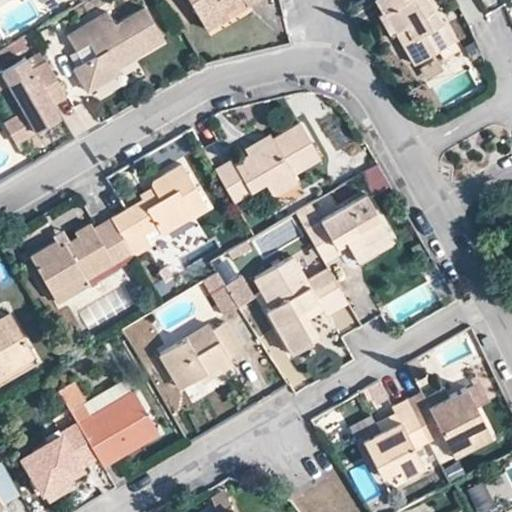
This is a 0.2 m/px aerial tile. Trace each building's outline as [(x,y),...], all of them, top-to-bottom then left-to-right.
[(225,17),(221,10),(217,3),(221,0),(238,0),(242,6),(253,0),(183,0),(201,30),(225,17)] [(238,0),(221,0),(217,3),(221,10),(238,0)] [(399,43),(410,62),(434,48),(439,57),(454,48),(449,39),(452,38),(440,17),(436,20),(424,0),(372,0),(380,13),(392,33),(401,27),(408,38),(399,43)] [(102,13),(64,35),(71,49),(85,41),(92,53),(70,66),(85,91),(120,71),(117,66),(114,60),(128,52),(130,58),(159,41),(140,9),(110,26),(102,13)] [(374,16),(385,36),(392,33),(380,13),(374,16)] [(401,27),(392,33),(398,43),(399,43),(408,38),(401,27)] [(117,66),(130,58),(128,52),(114,60),(117,66)] [(24,63),(2,76),(0,73),(0,90),(7,86),(22,112),(1,123),(12,143),(57,117),(50,104),(63,97),(43,63),(38,54),(24,63)] [(0,72),(0,73),(2,76),(24,63),(22,59),(0,72)] [(441,61),(420,65),(423,78),(444,73),(441,61)] [(211,169),(231,201),(264,182),(271,194),(297,179),(292,171),(317,157),(297,121),(270,137),(271,139),(248,153),(232,162),(229,157),(211,169)] [(244,146),(248,153),(271,139),(270,137),(267,133),(244,146)] [(371,191),(387,182),(376,160),(359,168),(371,191)] [(159,234),(204,208),(177,162),(148,180),(147,185),(148,187),(152,193),(138,200),(107,220),(127,254),(129,257),(148,245),(141,233),(154,226),(159,234)] [(138,200),(152,193),(148,187),(136,194),(138,200)] [(301,229),(320,262),(336,253),(332,243),(340,239),(345,248),(349,253),(385,232),(363,193),(301,229)] [(27,257),(48,293),(80,275),(83,280),(127,254),(107,220),(90,230),(88,226),(72,235),(74,238),(67,243),(57,248),(53,242),(27,257)] [(349,253),(353,260),(389,240),(385,232),(349,253)] [(53,242),(57,248),(67,243),(60,233),(50,238),(53,242)] [(332,243),(336,253),(345,248),(340,239),(332,243)] [(244,241),(225,252),(230,259),(248,248),(244,241)] [(264,308),(288,352),(309,340),(294,313),(315,301),(318,307),(322,313),(343,301),(323,267),(302,280),(288,255),(252,277),(268,306),(264,308)] [(214,274),(199,282),(207,295),(222,286),(214,274)] [(48,293),(53,303),(86,285),(83,280),(80,275),(48,293)] [(243,284),(237,276),(222,286),(228,294),(243,284)] [(251,297),(243,284),(228,294),(236,307),(251,297)] [(221,317),(236,307),(228,294),(222,286),(207,295),(221,317)] [(294,313),(309,340),(316,336),(304,316),(318,307),(315,301),(294,313)] [(0,374),(31,356),(7,312),(0,316),(0,374)] [(159,355),(177,385),(195,374),(200,380),(229,363),(225,356),(238,349),(223,323),(209,331),(205,324),(185,337),(186,339),(159,355)] [(414,360),(404,366),(412,382),(422,377),(414,360)] [(113,403),(130,392),(123,379),(81,404),(89,417),(113,403)] [(67,411),(75,425),(89,417),(81,404),(68,382),(55,392),(67,411)] [(438,432),(452,458),(490,438),(462,386),(445,395),(440,386),(421,396),(418,390),(403,398),(424,439),(438,432)] [(95,456),(101,465),(156,433),(131,392),(130,392),(113,403),(89,417),(75,425),(95,456)] [(361,439),(388,491),(424,472),(412,446),(424,439),(403,398),(389,405),(392,412),(373,421),(377,431),(361,439)] [(20,456),(46,500),(66,489),(59,477),(78,467),(95,456),(75,425),(67,411),(52,421),(58,433),(20,456)] [(214,511),(218,511),(229,506),(221,490),(206,498),(214,511)]
